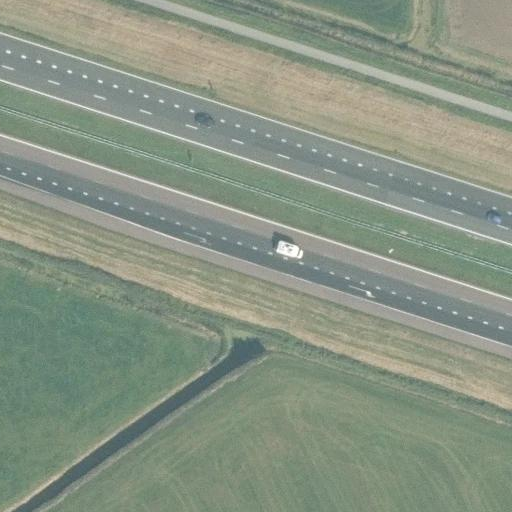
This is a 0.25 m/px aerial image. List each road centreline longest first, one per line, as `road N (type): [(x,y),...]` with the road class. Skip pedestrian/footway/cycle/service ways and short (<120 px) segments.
road 1 (motorway): [(0,152),(511,318)]
road 2 (motorway): [(511,231),(0,66)]
